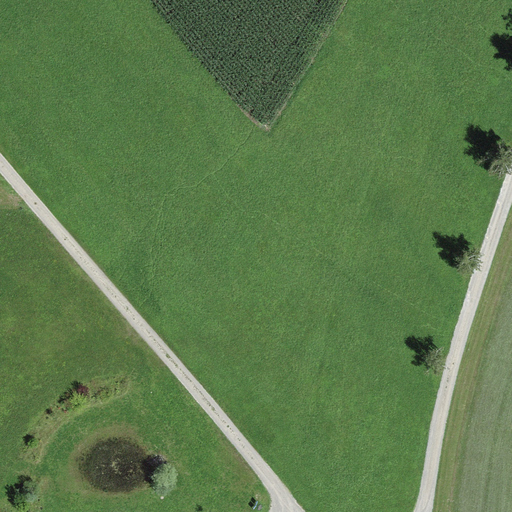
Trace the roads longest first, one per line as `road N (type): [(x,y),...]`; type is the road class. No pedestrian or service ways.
road 1 (track): [(286,511),(226,425),(0,163)]
road 2 (track): [(511,183),(470,304),(424,511)]
